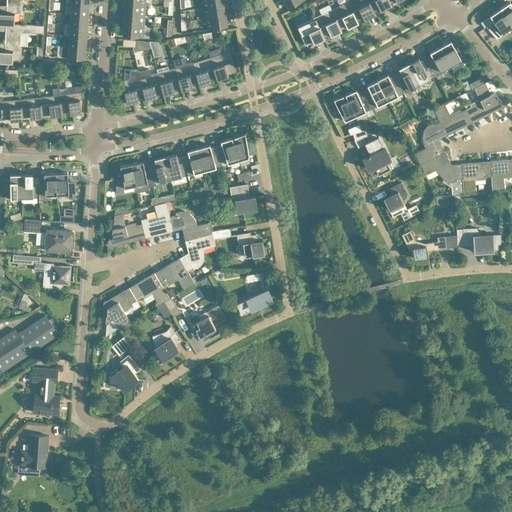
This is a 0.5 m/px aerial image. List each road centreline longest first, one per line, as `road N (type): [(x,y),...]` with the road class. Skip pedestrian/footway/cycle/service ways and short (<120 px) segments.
road 1 (residential): [(86,295),(79,399),(81,413),(99,424),(285,311),(254,108)]
road 2 (residential): [(511,268),(408,275),(312,86)]
road 3 (residential): [(86,295),(167,250),(88,268)]
road 4 (residential): [(96,148),(254,108)]
road 5 (residential): [(250,87),(97,128)]
road 6 (residential): [(312,86),(453,14)]
road 7 (residential): [(437,0),(303,67)]
road 8 (residential): [(105,0),(97,128)]
road 9 (residential): [(96,148),(88,268)]
